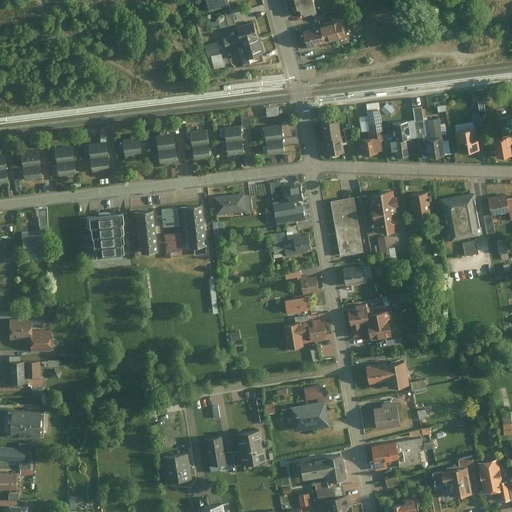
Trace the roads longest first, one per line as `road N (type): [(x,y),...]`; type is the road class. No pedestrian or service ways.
road 1 (residential): [(311,167),(366,511)]
road 2 (residential): [(0,206),(311,167)]
road 3 (residential): [(511,174),(311,167)]
road 4 (residential): [(274,0),(311,167)]
